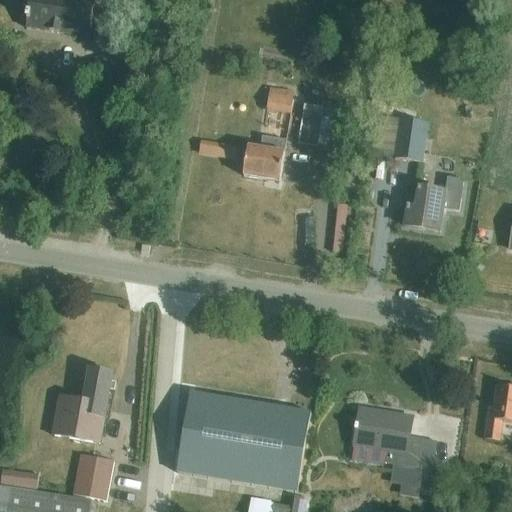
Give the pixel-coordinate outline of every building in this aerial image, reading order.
[(31,0),(26,28),(90,38),(96,0),(31,0)] [(269,101),(267,112),(291,116),(293,104),(294,94),(270,90),(269,101)] [(298,146),(318,149),(324,109),(304,106),(298,146)] [(395,160),(397,121),(380,120),(377,159),(395,160)] [(395,161),(423,165),(429,126),(400,121),(395,161)] [(280,184),(287,143),(263,139),(261,151),(248,149),(244,178),(280,184)] [(408,209),(405,229),(440,234),(444,212),(460,214),(464,183),(449,180),(446,194),(419,190),(416,210),(408,209)] [(460,231),(459,239),(469,240),(470,233),(460,231)] [(84,403),(61,399),(54,437),(99,446),(100,445),(98,444),(98,445),(93,444),(94,438),(101,439),(112,375),(90,371),(84,403)] [(489,409),(485,441),(500,443),(502,423),(511,424),(511,388),(508,390),(497,388),(494,410),(489,409)] [(191,395),(178,475),(297,495),(311,415),(191,395)] [(384,465),(417,470),(421,447),(408,445),(412,420),(359,411),(357,426),(355,426),(354,431),(356,431),(351,462),(383,467),(384,465)] [(107,504),(114,463),(81,457),(73,497),(107,504)] [(0,489),(0,511),(90,511),(92,504),(0,489)] [(251,500),(249,511),(307,511),(309,501),(295,499),(293,508),(271,505),(271,503),(251,500)]
